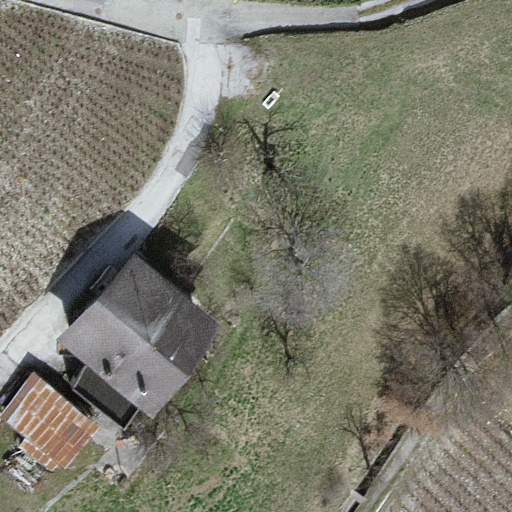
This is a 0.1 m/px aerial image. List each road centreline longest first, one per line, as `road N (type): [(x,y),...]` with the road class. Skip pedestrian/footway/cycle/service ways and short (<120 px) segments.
road 1 (track): [(179,25),(219,58),(219,123),(181,191),(0,392)]
road 2 (track): [(72,0),(179,25),(375,26),(450,0)]
